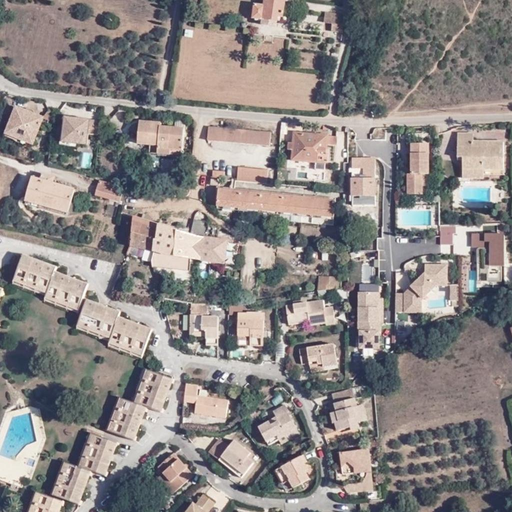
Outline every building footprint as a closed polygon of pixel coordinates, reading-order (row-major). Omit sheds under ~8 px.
[(285,0),(265,0),(265,6),(255,6),(254,18),(264,19),(263,26),(277,27),(278,16),(283,17),(285,0)] [(345,15),(326,13),(325,23),(333,24),(332,31),(344,33),(345,15)] [(44,118),(36,115),(26,110),(17,107),(7,133),(34,145),(44,118)] [(90,134),(100,136),(102,122),(67,116),(64,137),(63,141),(71,142),(88,145),(90,134)] [(158,148),(184,150),(185,129),(162,127),(162,124),(141,121),(139,144),(159,146),(158,148)] [(271,131),(211,126),(210,138),(270,144),(271,131)] [(34,147),(34,145),(7,133),(6,136),(20,143),(24,143),(34,147)] [(328,135),(294,133),(293,160),(336,163),(338,137),(328,137),(328,135)] [(474,147),(474,141),(474,134),(458,134),(458,157),(463,157),(463,178),(485,178),(485,170),(505,169),(505,142),(482,141),(483,147),(474,147)] [(71,145),(71,142),(63,141),(64,137),(61,137),(60,143),(71,145)] [(421,194),(421,174),(428,174),(428,153),(411,153),(411,166),(414,166),(415,173),(414,173),(411,173),(407,173),(407,194),(421,194)] [(353,196),(376,195),(376,159),(353,159),(353,196)] [(268,171),(246,170),(245,182),(267,183),(268,171)] [(214,179),(220,179),(225,180),(226,172),(215,171),(214,179)] [(42,174),(41,180),(54,184),(55,178),(42,174)] [(144,176),(136,175),(135,182),(143,184),(144,176)] [(33,177),(27,198),(51,204),(50,207),(68,213),(75,190),(54,184),(41,180),(33,177)] [(99,181),(95,195),(120,202),(124,188),(99,181)] [(162,193),(169,194),(191,198),(192,186),(177,184),(178,183),(162,183),(156,182),(155,192),(162,193)] [(335,201),(220,190),(219,206),(274,211),(334,217),(335,201)] [(145,200),(160,203),(162,193),(155,192),(149,191),(146,191),(145,200)] [(160,203),(165,204),(168,205),(169,194),(162,193),(160,203)] [(353,196),(354,205),(377,204),(376,195),(353,196)] [(51,204),(27,198),(26,201),(50,207),(51,204)] [(132,245),(155,251),(159,225),(133,217),(132,245)] [(152,261),(153,267),(191,270),(192,259),(193,246),(204,247),(205,238),(207,238),(209,224),(210,222),(194,219),(192,234),(170,228),(159,225),(155,251),(152,261)] [(202,260),(234,265),(237,244),(228,242),(229,241),(216,239),(217,236),(218,236),(219,226),(209,224),(207,238),(205,238),(204,247),(202,260)] [(489,242),(487,242),(482,242),(482,234),(473,234),(473,248),(479,248),(489,248),(489,242)] [(503,234),(482,234),(482,242),(487,242),(489,242),(491,242),(491,248),(489,248),(479,248),(478,248),(478,249),(477,250),(477,263),(481,263),(481,273),(487,273),(487,277),(498,277),(498,282),(501,282),(501,242),(505,242),(504,236),(504,235),(503,234)] [(192,259),(202,260),(204,247),(193,246),(192,259)] [(24,254),(15,277),(26,281),(37,285),(49,289),(47,293),(58,297),(69,302),(80,306),(88,284),(84,282),(83,283),(59,274),(60,273),(56,271),(57,266),(53,265),(52,267),(27,258),(28,256),(24,254)] [(26,281),(15,277),(12,286),(23,290),(26,281)] [(320,278),(319,291),(328,289),(328,284),(330,284),(330,278),(320,278)] [(328,289),(342,287),(343,279),(330,278),(330,284),(328,284),(328,289)] [(26,281),(23,290),(34,294),(37,285),(26,281)] [(37,285),(34,294),(45,299),(47,293),(49,289),(37,285)] [(47,293),(45,299),(44,303),(55,307),(58,297),(47,293)] [(55,307),(66,311),(69,302),(58,297),(55,307)] [(79,322),(89,326),(101,330),(113,334),(111,339),(121,342),(133,347),(144,351),(152,329),(147,327),(147,328),(123,319),(123,318),(119,316),(121,311),(116,310),(115,312),(91,303),(91,301),(87,299),(79,322)] [(324,301),(308,304),(295,305),(287,306),(290,325),(311,323),(312,327),(328,324),(328,326),(337,325),(334,308),(325,309),(324,301)] [(77,315),(80,306),(69,302),(66,311),(77,315)] [(206,305),(202,304),(190,304),(190,337),(205,337),(205,346),(216,346),(217,318),(206,317),(206,305)] [(262,321),(262,313),(248,313),(248,314),(240,314),(239,337),(252,337),(252,342),(252,347),(264,347),(265,321),(262,321)] [(76,331),(86,335),(89,326),(79,322),(76,331)] [(89,326),(86,335),(98,339),(101,330),(89,326)] [(101,330),(98,339),(109,344),(111,339),(113,334),(101,330)] [(111,339),(109,344),(108,348),(118,352),(121,342),(111,339)] [(121,342),(118,352),(129,356),(133,347),(121,342)] [(311,364),(312,367),(325,365),(325,368),(339,366),(336,345),(301,350),(303,366),(311,364)] [(141,361),(144,351),(133,347),(129,356),(141,361)] [(148,382),(152,372),(143,368),(139,379),(148,382)] [(175,380),(152,372),(148,382),(144,394),(140,405),(131,402),(125,400),(122,410),(117,422),(113,433),(136,441),(138,437),(136,436),(145,411),(147,412),(148,408),(163,413),(164,409),(163,408),(172,384),(173,384),(175,380)] [(144,394),(148,382),(139,379),(135,390),(144,394)] [(187,385),(186,397),(196,398),(196,386),(187,385)] [(197,398),(196,403),(195,409),(213,412),(213,417),(225,418),(228,401),(206,398),(207,390),(198,389),(197,398)] [(140,405),(144,394),(135,390),(131,402),(140,405)] [(337,404),(356,399),(354,390),(334,396),(336,403),(337,404)] [(112,407),(122,410),(125,400),(116,397),(112,407)] [(358,407),(356,399),(337,404),(343,430),(353,427),(361,426),(360,423),(368,421),(365,406),(358,407)] [(343,430),(337,404),(336,403),(330,405),(335,424),(337,423),(339,431),(343,430)] [(279,438),(297,428),(290,413),(291,413),(288,406),(275,413),(278,419),(261,429),(268,442),(278,436),(279,438)] [(108,419),(117,422),(122,410),(112,407),(108,419)] [(105,430),(113,433),(117,422),(108,419),(105,430)] [(301,435),(297,428),(279,438),(280,441),(283,445),(301,435)] [(92,446),(96,436),(86,432),(83,443),(92,446)] [(119,444),(96,436),(92,446),(88,457),(84,469),(75,465),(70,464),(67,474),(62,486),(59,497),(81,506),(83,501),(81,500),(90,476),(91,476),(93,471),(107,477),(109,472),(107,472),(116,447),(118,448),(119,444)] [(280,441),(279,438),(278,436),(268,442),(270,447),(280,441)] [(224,457),(231,447),(221,439),(211,453),(244,479),(246,476),(224,457)] [(236,441),(231,447),(224,457),(246,476),(255,464),(251,461),(249,459),(253,454),(236,441)] [(88,457),(92,446),(83,443),(79,454),(88,457)] [(359,454),(359,452),(342,454),(345,472),(359,469),(360,472),(368,470),(368,463),(372,462),(371,453),(359,454)] [(84,469),(88,457),(79,454),(75,465),(84,469)] [(170,486),(176,493),(195,477),(176,454),(160,468),(165,474),(173,483),(170,486)] [(305,455),(277,472),(284,485),(291,481),(296,489),(311,480),(307,472),(310,470),(307,464),(309,463),(305,455)] [(57,471),(67,474),(70,464),(61,460),(57,471)] [(368,470),(369,473),(369,474),(364,484),(365,492),(369,492),(368,483),(375,483),(372,462),(368,463),(368,470)] [(0,467),(0,480),(21,489),(26,477),(0,467)] [(52,482),(62,486),(67,474),(57,471),(52,482)] [(174,496),(176,493),(170,486),(173,483),(165,474),(160,479),(174,496)] [(48,493),(59,497),(62,486),(52,482),(48,493)] [(365,492),(364,484),(348,485),(349,493),(365,492)] [(38,504),(42,493),(33,490),(29,501),(38,504)] [(65,501),(42,493),(38,504),(35,511),(59,511),(62,505),(64,506),(65,501)] [(195,504),(188,511),(210,511),(217,504),(206,495),(198,506),(195,504)] [(35,511),(38,504),(29,501),(24,511),(35,511)]
